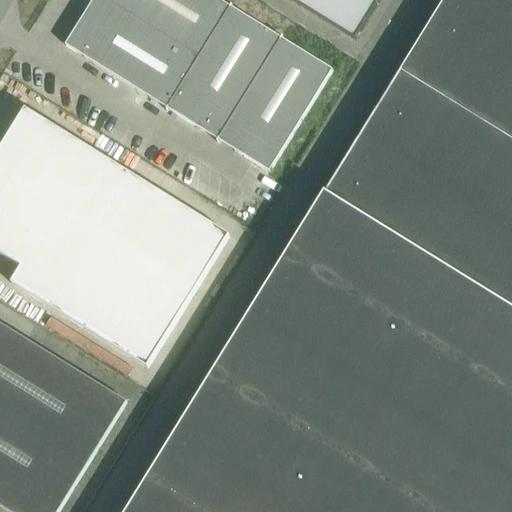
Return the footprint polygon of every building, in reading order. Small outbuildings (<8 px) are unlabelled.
[(200,59),(103,0),(95,0),(66,47),(167,110),(166,112),(167,112),(200,59)] [(103,0),(200,59),(232,7),(232,6),(231,8),(217,0),(103,0)] [(511,511),(511,0),(447,0),(130,511),(511,511)] [(380,0),(290,0),(356,41),(380,0)] [(217,143),(218,144),(283,38),(282,40),(232,9),(233,7),(232,7),(200,59),(167,112),(168,111),(218,142),(217,143)] [(283,38),(218,144),(219,142),(270,174),(333,72),(282,40),(284,38),(283,38)] [(230,237),(26,111),(0,153),(0,254),(22,269),(12,285),(148,369),(230,237)] [(0,406),(91,463),(127,404),(0,325),(0,406)] [(0,507),(7,511),(60,511),(91,463),(0,406),(0,507)]
